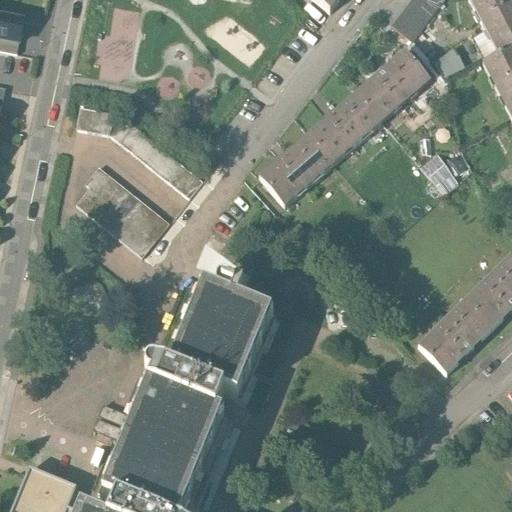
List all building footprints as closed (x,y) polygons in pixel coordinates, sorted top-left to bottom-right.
[(306,0),(329,17),(342,0),(306,0)] [(436,0),(416,0),(393,31),(411,45),(443,5),(436,0)] [(470,0),(468,2),(498,59),(511,51),(511,5),(509,0),(470,0)] [(22,27),(0,22),(0,44),(19,48),(22,27)] [(19,48),(0,44),(0,56),(17,60),(19,48)] [(511,51),(498,59),(482,67),(511,124),(511,51)] [(403,58),(356,99),(356,98),(355,99),(356,99),(380,128),(429,85),(404,57),(403,58)] [(356,99),(309,140),(308,140),(308,141),(333,169),(380,128),(356,99)] [(202,185),(133,129),(119,147),(188,202),(202,185)] [(308,141),(260,182),(259,182),(284,211),(333,169),(308,141)] [(169,227),(100,172),(86,190),(89,193),(155,244),(169,227)] [(155,244),(89,193),(76,210),(142,262),(155,244)] [(511,262),(510,261),(464,306),(491,333),(492,333),(492,332),(511,312),(511,262)] [(201,296),(168,378),(154,372),(151,372),(149,373),(147,375),(145,377),(144,380),(145,383),(146,385),(149,387),(101,505),(104,507),(105,505),(115,509),(114,511),(67,511),(73,497),(27,478),(12,511),(186,511),(188,508),(198,511),(232,427),(215,421),(224,400),(245,409),(278,327),(201,296)] [(464,306),(419,351),(446,378),(447,377),(446,377),(491,333),(464,306)]
